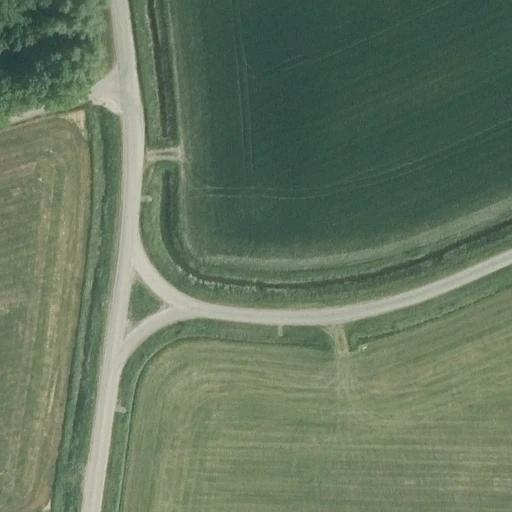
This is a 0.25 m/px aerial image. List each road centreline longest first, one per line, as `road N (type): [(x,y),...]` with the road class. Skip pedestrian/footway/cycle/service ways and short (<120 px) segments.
road 1 (unclassified): [(196,310),(324,317),(389,304),(511,255)]
road 2 (unclassified): [(128,240),(126,80)]
road 3 (unclassified): [(91,511),(111,365)]
road 4 (unclassified): [(0,120),(126,80)]
road 5 (unclassified): [(111,365),(128,240)]
